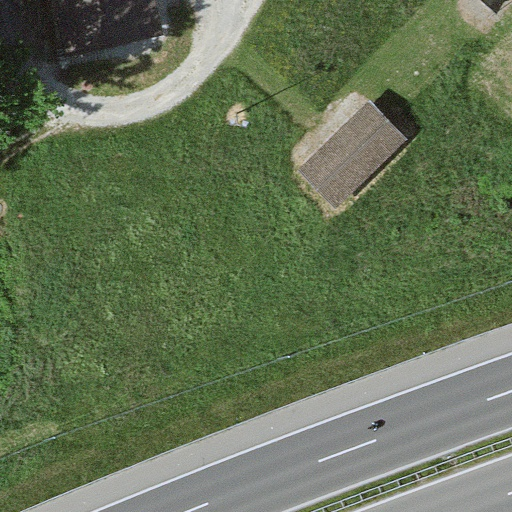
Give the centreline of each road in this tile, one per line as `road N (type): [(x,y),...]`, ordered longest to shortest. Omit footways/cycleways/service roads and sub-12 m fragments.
road 1 (track): [(234,0),(192,73),(126,107),(65,111),(25,70),(9,0)]
road 2 (motorway): [(511,390),(186,511)]
